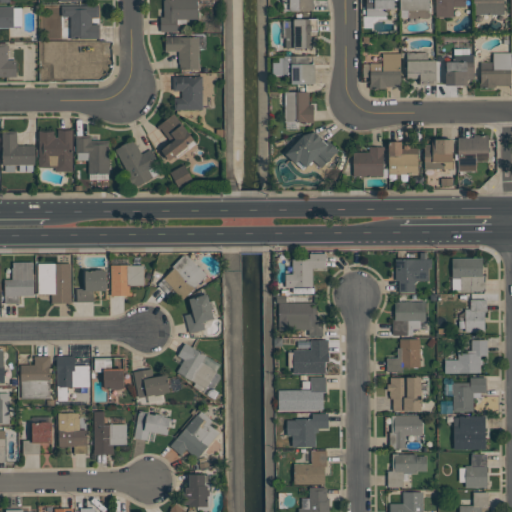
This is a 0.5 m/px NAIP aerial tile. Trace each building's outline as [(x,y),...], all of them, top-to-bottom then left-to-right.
[(197,0),(197,19),(177,19),(177,31),(161,31),(161,17),(164,17),(163,0),(197,0)] [(313,0),(313,10),(289,10),(289,2),(283,2),(282,0),(313,0)] [(394,0),(394,8),(386,8),(386,15),(366,15),(366,0),(394,0)] [(399,10),(399,0),(428,0),(429,17),(408,17),(408,10),(399,10)] [(435,17),(435,0),(465,0),(465,7),(453,7),(453,17),(435,17)] [(504,0),(504,14),(474,14),(474,0),(504,0)] [(70,16),(61,16),(61,5),(98,5),(98,17),(91,17),(91,24),(99,24),(99,39),(70,39),(70,16)] [(0,6),(13,6),(14,27),(0,27),(0,6)] [(285,48),(285,27),(294,27),(294,19),(306,19),(306,24),(311,24),(311,48),(285,48)] [(166,37),(199,36),(199,69),(179,69),(179,51),(166,51),(166,37)] [(64,76),(64,55),(84,54),(84,42),(101,42),(101,57),(97,57),(97,75),(64,76)] [(16,76),(0,76),(0,43),(8,43),(8,60),(16,60),(16,76)] [(61,43),(61,57),(41,57),(41,43),(61,43)] [(436,60),(436,79),(407,80),(406,52),(428,52),(428,60),(436,60)] [(480,87),(480,62),(493,62),(493,53),(511,52),(511,85),(496,85),(496,87),(480,87)] [(382,63),(382,53),(400,53),(401,86),(386,86),(386,88),(369,88),(369,63),(382,63)] [(466,84),(446,84),(446,61),(454,61),(454,54),(474,54),(474,79),(466,79),(466,84)] [(314,83),(292,83),(292,75),(284,75),(284,56),(309,56),(309,63),(314,63),(314,83)] [(203,109),(174,109),(174,97),(181,97),(181,90),(173,90),(173,76),(202,76),(203,109)] [(285,122),(285,92),(309,91),(309,103),(314,103),(314,123),(309,123),(309,122),(285,122)] [(169,160),(161,149),(170,142),(160,129),(159,130),(157,126),(174,113),(194,139),(187,144),(188,145),(169,160)] [(39,130),(54,130),(54,137),(58,137),(58,129),(72,129),(73,171),(55,172),(55,167),(40,167),(39,130)] [(35,145),(35,165),(2,165),(2,131),(17,131),(17,145),(35,145)] [(306,166),(298,159),(295,163),(285,154),(303,134),(313,132),(325,143),(328,141),(337,149),(321,166),(313,159),(306,166)] [(458,171),(458,137),(473,137),(473,134),(488,134),(488,161),(476,161),(476,171),(458,171)] [(76,152),(76,135),(91,135),(91,140),(109,140),(109,173),(89,173),(88,152),(76,152)] [(452,168),(424,169),(424,145),(432,145),(432,138),(453,138),(453,150),(452,150),(452,168)] [(133,187),(114,149),(133,140),(141,155),(151,150),(158,164),(148,169),(153,178),(133,187)] [(402,141),(401,148),(404,148),(404,144),(410,144),(410,147),(418,147),(418,174),(388,174),(388,141),(402,141)] [(353,176),(353,152),(369,152),(369,146),(383,146),(383,176),(353,176)] [(176,184),(190,179),(185,165),(171,171),(176,184)] [(306,259),(306,255),(323,255),(324,268),(310,269),(310,289),(287,289),(286,275),(292,275),(292,259),(306,259)] [(156,283),(185,256),(204,275),(181,298),(170,287),(164,292),(156,283)] [(429,267),(426,267),(427,280),(412,280),(412,293),(399,294),(399,280),(394,280),(394,259),(429,259),(429,267)] [(460,293),(460,278),(451,278),(451,259),(481,259),(481,274),(483,274),(483,293),(460,293)] [(14,263),(32,263),(32,296),(18,296),(18,305),(5,305),(4,280),(11,280),(11,267),(14,267),(14,263)] [(37,274),(42,274),(42,264),(68,264),(69,302),(53,302),(53,294),(37,294),(37,274)] [(124,295),(111,295),(110,266),(142,266),(142,285),(123,285),(124,295)] [(76,302),(76,289),(85,289),(84,269),(104,268),(104,289),(93,289),(93,302),(76,302)] [(188,301),(207,296),(213,319),(203,322),(205,329),(190,333),(186,317),(192,315),(188,301)] [(483,332),(465,333),(464,310),(470,310),(470,300),(484,299),(484,313),(483,313),(483,332)] [(277,304),(314,303),(314,320),(321,320),(321,336),(306,337),(305,330),(278,330),(277,304)] [(407,335),(391,335),(391,319),(394,319),(394,304),(424,303),(425,331),(407,331),(407,335)] [(457,354),(471,354),(471,340),(485,339),(485,356),(478,356),(478,373),(444,374),(444,361),(457,361),(457,354)] [(310,341),(328,340),(328,363),(323,363),(323,374),(293,374),(292,351),(311,351),(310,341)] [(397,340),(418,340),(419,367),(401,367),(401,372),(385,373),(385,360),(397,359),(397,340)] [(185,345),(205,357),(200,364),(215,373),(205,391),(178,374),(186,361),(178,356),(185,345)] [(20,400),(19,366),(33,366),(33,358),(48,358),(49,400),(20,400)] [(73,358),(73,366),(87,366),(88,387),(67,388),(67,402),(56,402),(56,359),(73,358)] [(104,389),(104,372),(94,372),(93,359),(110,358),(110,370),(123,369),(123,389),(104,389)] [(133,374),(151,370),(153,378),(165,376),(169,394),(153,397),(153,394),(145,396),(144,392),(137,394),(133,374)] [(325,392),(320,392),(320,410),(280,411),(279,392),(310,391),(310,378),(325,377),(325,392)] [(394,412),(394,398),(389,398),(389,379),(417,378),(417,410),(409,411),(409,412),(394,412)] [(454,413),(454,385),(469,384),(469,379),(485,378),(485,391),(470,391),(471,412),(454,413)] [(0,424),(0,401),(9,401),(9,424),(0,424)] [(110,452),(96,453),(95,412),(104,411),(104,425),(127,425),(128,445),(110,445),(110,452)] [(199,411),(210,421),(206,425),(217,434),(197,459),(188,451),(184,457),(170,445),(199,411)] [(60,413),(80,413),(80,429),(88,429),(89,454),(75,454),(75,445),(61,445),(60,413)] [(285,419),(312,419),(311,414),(328,414),(328,428),(313,428),(314,448),(297,448),(297,435),(286,435),(285,419)] [(136,423),(142,424),(144,415),(168,419),(165,435),(147,432),(145,441),(133,439),(136,423)] [(420,416),(421,434),(403,434),(403,448),(390,448),(390,435),(392,435),(391,416),(420,416)] [(453,450),(453,418),(484,417),(484,450),(453,450)] [(22,440),(32,440),(31,423),(52,423),(53,454),(22,454),(22,440)] [(292,464),(309,464),(309,452),(325,452),(325,468),(322,468),(323,485),(293,485),(292,464)] [(391,455),(416,455),(416,456),(425,456),(425,470),(416,471),(416,473),(401,473),(402,487),(386,487),(385,471),(391,472),(391,455)] [(470,456),(486,456),(486,488),(465,489),(464,467),(470,467),(470,456)] [(188,475),(207,474),(207,506),(188,506),(188,475)] [(309,490),(324,489),(324,511),(298,511),(298,510),(309,510),(309,490)] [(421,511),(389,511),(389,503),(402,503),(401,492),(421,492),(421,511)] [(458,511),(458,505),(472,505),(472,492),(485,492),(486,508),(480,508),(480,511),(458,511)] [(187,511),(175,503),(168,511),(187,511)]
